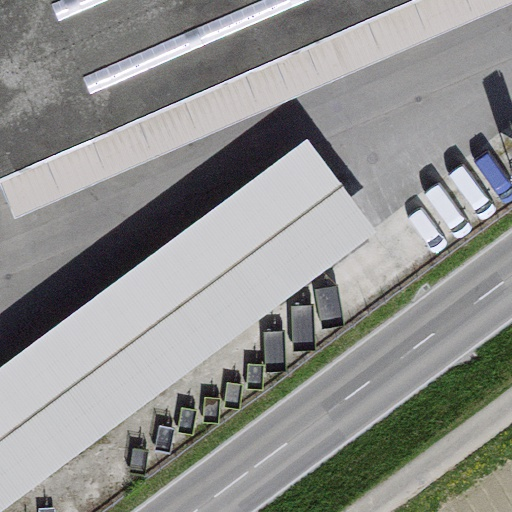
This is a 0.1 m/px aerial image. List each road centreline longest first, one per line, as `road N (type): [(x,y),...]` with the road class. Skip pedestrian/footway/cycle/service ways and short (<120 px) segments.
road 1 (primary): [(196,511),(511,276)]
road 2 (track): [(511,403),(366,511)]
